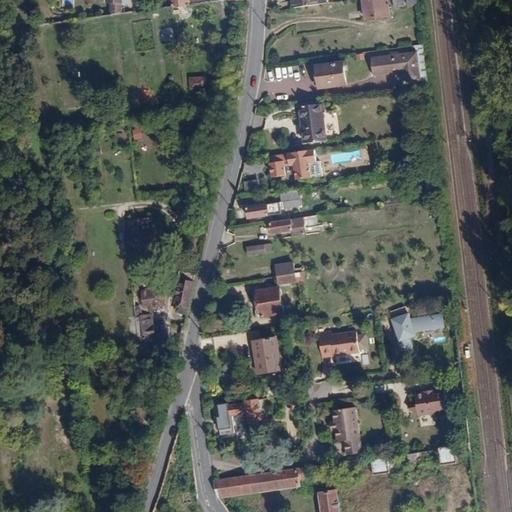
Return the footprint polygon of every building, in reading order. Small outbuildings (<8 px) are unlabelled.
[(189,0),(169,0),(171,10),(190,8),(189,0)] [(360,0),(362,13),(388,10),(386,0),(360,0)] [(418,51),(372,57),(374,75),(401,72),(402,83),(422,80),(418,51)] [(345,64),(317,67),(319,88),(347,85),(345,64)] [(299,105),(303,144),(327,141),(324,113),(328,112),(327,102),(299,105)] [(143,138),(143,128),(132,128),(133,138),(143,138)] [(314,152),(267,159),(270,180),(284,178),(283,169),(294,167),(296,182),(324,178),(322,162),(315,163),(314,152)] [(246,191),(258,189),(256,180),(244,182),(246,191)] [(296,200),(243,208),(245,220),(277,215),(276,209),(297,206),(296,200)] [(313,215),(278,220),(280,231),(300,228),(300,234),(315,232),(313,215)] [(131,223),(121,223),(124,251),(134,250),(133,246),(156,245),(154,224),(143,225),(143,227),(131,228),(131,223)] [(247,255),(272,254),(271,244),(247,245),(247,255)] [(200,274),(182,270),(179,282),(183,283),(178,302),(181,303),(179,311),(190,313),(200,274)] [(290,277),(272,280),(274,288),(291,286),(290,277)] [(135,286),(141,354),(157,353),(153,307),(167,305),(165,283),(135,286)] [(251,294),(255,320),(278,316),(274,291),(251,294)] [(412,316),(395,321),(400,335),(395,337),(403,360),(418,356),(413,341),(420,338),(412,316)] [(320,334),(323,357),(361,352),(360,349),(369,348),(367,334),(358,335),(358,332),(332,336),(331,332),(320,334)] [(254,343),(259,376),(281,373),(277,340),(254,343)] [(135,391),(97,395),(102,451),(142,447),(135,391)] [(414,401),(406,412),(418,420),(436,417),(435,414),(446,412),(443,392),(431,393),(431,392),(423,393),(423,395),(413,396),(414,401)] [(217,408),(219,421),(247,417),(248,424),(260,422),(258,402),(244,404),(245,407),(229,409),(228,406),(217,408)] [(343,444),(345,459),(363,457),(357,410),(331,413),(332,424),(326,425),(327,436),(333,435),(334,445),(343,444)] [(468,443),(371,461),(373,475),(458,462),(457,453),(469,451),(468,443)] [(295,470),(212,482),(221,499),(298,488),(295,470)] [(339,511),(336,493),(321,495),(323,511),(339,511)]
